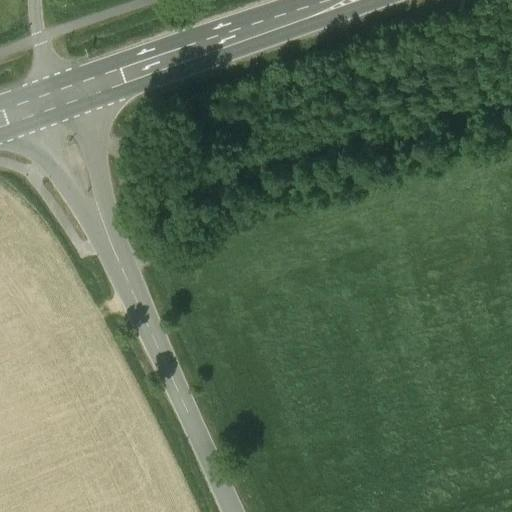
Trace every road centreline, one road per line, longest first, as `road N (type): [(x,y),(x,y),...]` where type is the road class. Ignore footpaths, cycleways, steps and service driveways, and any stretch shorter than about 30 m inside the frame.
road 1 (tertiary): [(234,511),(74,159),(61,96)]
road 2 (secondary): [(61,96),(343,0)]
